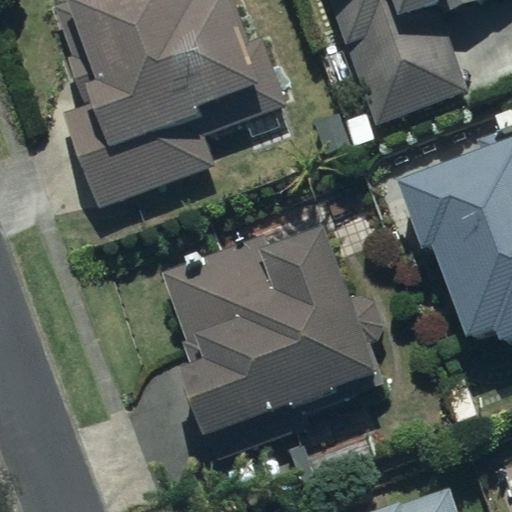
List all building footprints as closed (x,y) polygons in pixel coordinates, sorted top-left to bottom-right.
[(69,112),(102,211),(223,171),(206,121),(274,99),(241,0),(232,0),(208,8),(205,0),(61,0),(95,103),(69,112)] [(335,0),(382,128),(479,93),(449,8),(471,0),(335,0)] [(511,340),(511,138),(401,183),(427,248),(443,242),(487,350),(511,340)] [(219,438),(223,436),(393,380),(342,226),(168,284),(219,438)] [(466,511),(457,488),(392,511),(466,511)]
